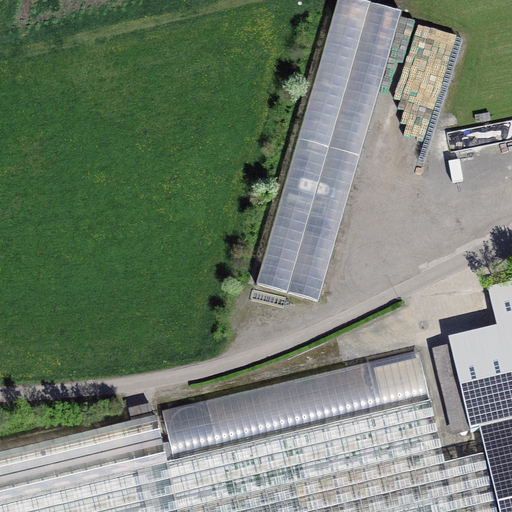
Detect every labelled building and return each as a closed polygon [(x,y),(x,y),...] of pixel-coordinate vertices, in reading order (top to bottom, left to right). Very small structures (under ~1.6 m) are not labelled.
[(318,305),(402,16),(348,0),(339,0),(256,287),(318,305)] [(430,26),(412,90),(434,97),(453,33),(430,26)] [(511,511),(511,286),(489,292),(499,334),(450,344),(452,355),(440,357),(447,383),(459,380),(463,398),(451,401),(458,432),(470,429),(471,433),(480,431),(485,455),(484,455),(496,511),(511,511)] [(417,351),(162,412),(174,459),(429,399),(417,351)] [(496,511),(484,455),(445,464),(430,402),(173,463),(0,503),(0,511),(496,511)] [(0,453),(0,503),(173,463),(168,444),(163,445),(156,417),(0,453)]
